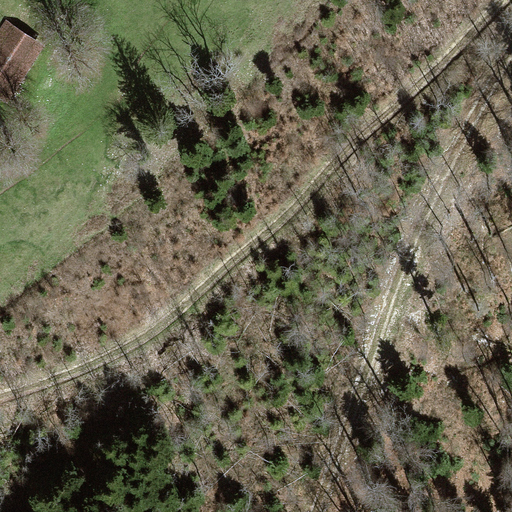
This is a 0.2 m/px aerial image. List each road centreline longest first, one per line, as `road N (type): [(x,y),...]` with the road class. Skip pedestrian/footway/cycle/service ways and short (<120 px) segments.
road 1 (track): [(505,0),(185,301),(136,339),(0,400)]
road 2 (track): [(511,43),(419,241),(311,511)]
